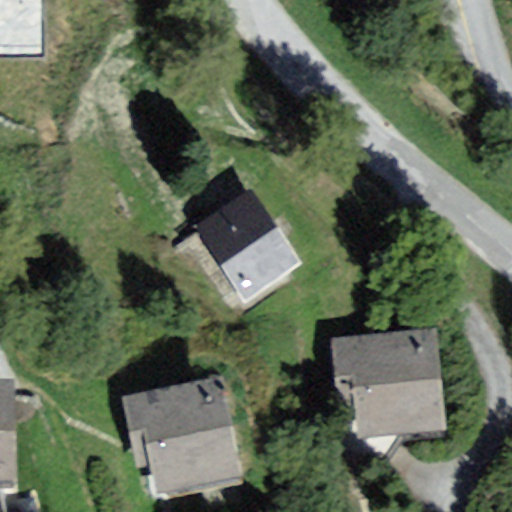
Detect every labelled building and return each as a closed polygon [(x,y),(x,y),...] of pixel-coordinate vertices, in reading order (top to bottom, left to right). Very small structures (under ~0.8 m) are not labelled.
[(0,0),(0,40),(40,39),(39,0),(0,0)] [(261,199),(200,238),(250,313),(310,274),(261,199)] [(443,337),(339,348),(350,446),(454,434),(443,337)] [(232,387),(135,403),(152,500),(249,484),(232,387)] [(24,389),(0,389),(0,486),(26,486),(24,389)]
